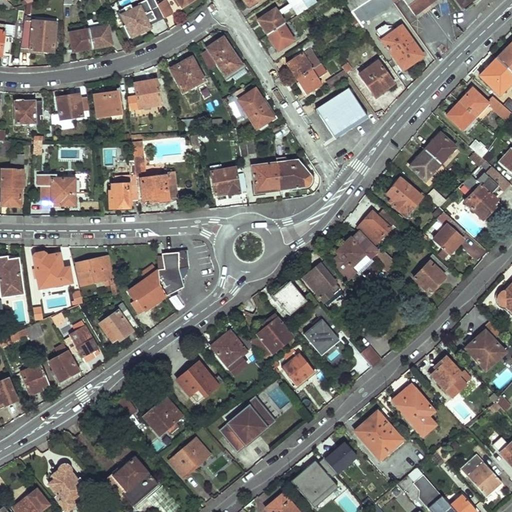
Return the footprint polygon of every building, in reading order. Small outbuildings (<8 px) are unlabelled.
[(0,0),(0,5),(6,11),(15,9),(4,0),(0,0)] [(121,16),(126,26),(136,21),(143,33),(150,29),(147,23),(155,18),(145,0),(137,4),(138,7),(121,16)] [(177,0),(183,8),(196,0),(177,0)] [(343,0),(352,12),(369,0),(343,0)] [(369,0),(352,12),(362,27),(369,22),(367,20),(393,2),(392,0),(369,0)] [(402,0),(414,15),(433,0),(402,0)] [(159,11),(165,22),(171,17),(165,8),(159,11)] [(257,19),(267,35),(282,25),(284,24),(274,8),(257,19)] [(345,16),(355,32),(362,27),(352,12),(345,16)] [(57,24),(33,22),(24,21),(22,37),(22,38),(21,50),(30,51),(54,53),(57,24)] [(126,26),(133,38),(143,33),(136,21),(126,26)] [(89,32),(108,28),(107,22),(88,25),(89,32)] [(267,35),(277,51),(292,41),(282,25),(267,35)] [(380,41),(402,71),(423,57),(401,26),(391,33),(385,25),(376,31),(381,40),(380,41)] [(89,32),(93,49),(111,46),(108,28),(89,32)] [(78,45),(79,51),(93,49),(89,32),(70,35),(72,46),(78,45)] [(0,35),(0,57),(2,57),(2,56),(11,56),(13,40),(4,39),(4,36),(0,35)] [(206,50),(226,79),(243,66),(223,39),(206,50)] [(286,65),(296,81),(320,65),(313,55),(306,60),(303,55),(315,46),(310,39),(286,55),(291,62),(286,65)] [(511,42),(503,51),(502,50),(495,57),(511,73),(511,42)] [(480,75),(499,94),(511,81),(511,73),(495,57),(488,64),(489,65),(480,75)] [(169,71),(182,93),(203,81),(190,59),(169,71)] [(361,75),(376,97),(394,85),(379,62),(361,75)] [(296,81),(306,96),(322,86),(317,79),(326,72),(321,64),(320,65),(296,81)] [(345,71),(347,74),(354,69),(349,64),(343,68),(345,71)] [(328,83),(333,89),(350,78),(347,74),(345,71),(328,83)] [(133,86),(139,110),(161,106),(155,82),(133,86)] [(488,102),(473,88),(460,101),(475,115),(488,102)] [(239,102),(258,130),(273,119),(255,91),(239,102)] [(316,112),(335,140),(367,118),(348,91),(316,112)] [(94,96),(96,119),(121,116),(118,93),(94,96)] [(57,99),(60,120),(83,118),(79,96),(57,99)] [(448,113),(463,128),(475,115),(460,101),(448,113)] [(15,103),(16,124),(34,124),(36,126),(40,126),(39,103),(23,103),(23,102),(16,102),(16,104),(15,103)] [(508,123),(511,116),(511,113),(500,104),(495,111),(508,123)] [(455,146),(439,132),(424,149),(440,163),(455,146)] [(0,140),(0,156),(12,157),(11,164),(26,165),(26,156),(12,154),(13,142),(0,140)] [(239,148),(241,159),(249,158),(249,155),(255,155),(254,140),(239,148)] [(474,151),(482,159),(487,151),(474,140),(469,147),(474,151)] [(498,161),(511,174),(511,148),(498,161)] [(409,167),(425,180),(440,163),(424,149),(409,167)] [(482,159),(474,151),(468,157),(479,167),(484,161),(482,159)] [(275,164),(279,191),(303,188),(306,187),(308,187),(310,186),(311,184),(312,182),(312,180),(312,178),(311,175),(309,174),(298,162),(286,162),(286,158),(275,160),(275,164)] [(136,176),(134,162),(128,163),(129,173),(112,175),(114,184),(112,184),(112,190),(109,190),(110,192),(112,207),(133,205),(132,201),(138,200),(136,181),(136,176)] [(252,168),(255,193),(279,191),(275,164),(252,168)] [(9,197),(8,205),(22,206),(22,188),(25,188),(26,170),(3,168),(1,187),(3,188),(2,197),(9,197)] [(211,172),(216,194),(229,193),(229,196),(240,194),(235,168),(211,172)] [(495,183),(484,173),(476,181),(480,185),(464,203),(482,219),(498,202),(487,192),(495,183)] [(41,191),(41,201),(61,201),(61,205),(75,205),(74,179),(52,179),(52,175),(38,175),(38,190),(41,191)] [(141,179),(144,203),(157,201),(158,203),(168,202),(169,199),(166,177),(141,179)] [(421,195),(399,178),(387,193),(392,197),(389,201),(406,215),(421,195)] [(426,196),(438,207),(445,200),(433,188),(426,196)] [(441,211),(438,208),(432,215),(435,218),(441,211)] [(382,210),(376,216),(389,228),(395,223),(382,210)] [(461,237),(465,231),(443,211),(439,216),(440,218),(432,227),(439,233),(433,239),(443,248),(450,254),(463,239),(461,237)] [(389,228),(376,216),(372,212),(366,219),(368,221),(360,229),(375,243),(389,228)] [(368,221),(366,219),(358,227),(360,229),(368,221)] [(374,254),(373,253),(376,250),(358,232),(354,235),(335,252),(339,256),(334,262),(351,278),(356,273),(359,275),(372,261),(370,259),(374,254)] [(450,254),(443,248),(438,254),(444,259),(450,254)] [(372,257),(383,269),(392,262),(381,249),(372,257)] [(158,271),(158,282),(167,295),(173,291),(176,291),(177,291),(179,290),(181,289),(182,287),(182,285),(182,283),(181,281),(180,279),(178,278),(177,271),(188,271),(187,253),(177,253),(177,257),(157,258),(158,271)] [(448,268),(432,253),(426,260),(428,262),(413,278),(430,294),(440,283),(437,280),(442,274),(445,277),(451,271),(448,268)] [(34,258),(41,288),(72,282),(69,268),(63,269),(60,256),(56,257),(48,258),(46,255),(45,255),(43,254),(37,255),(35,256),(34,256),(34,257),(34,258)] [(0,258),(0,278),(2,293),(24,290),(21,265),(9,265),(8,258),(0,258)] [(112,278),(108,259),(78,265),(83,284),(106,279),(107,284),(109,283),(112,294),(116,293),(113,277),(112,278)] [(400,264),(398,262),(390,269),(393,272),(400,264)] [(334,282),(330,278),(336,273),(327,263),(322,268),(320,265),(312,272),(314,274),(306,280),(323,302),(333,295),(327,289),(334,282)] [(129,295),(133,301),(158,282),(158,271),(127,292),(129,295)] [(312,272),(304,278),(306,280),(314,274),(312,272)] [(440,283),(445,277),(442,274),(437,280),(440,283)] [(288,315),(306,301),(313,310),(319,305),(309,294),(303,298),(290,281),(280,288),(283,291),(274,298),(288,315)] [(130,303),(138,314),(167,295),(158,282),(133,301),(130,303)] [(497,306),(498,306),(506,305),(511,310),(511,284),(502,295),(497,295),(496,296),(495,297),(495,298),(494,300),(494,301),(495,303),(496,304),(497,306)] [(283,291),(280,288),(272,295),(274,298),(283,291)] [(74,293),(75,304),(83,303),(80,291),(74,293)] [(99,324),(112,341),(117,338),(119,341),(138,327),(122,303),(115,308),(117,311),(99,324)] [(337,337),(335,335),(340,331),(331,320),(319,305),(313,310),(321,319),(304,333),(319,352),(337,337)] [(35,309),(37,324),(39,323),(45,320),(42,309),(35,309)] [(51,319),(57,331),(63,327),(62,324),(65,321),(61,314),(51,319)] [(273,315),(253,332),(270,353),(291,336),(273,315)] [(30,335),(32,340),(44,336),(39,323),(37,324),(28,328),(30,335)] [(68,335),(85,362),(95,356),(93,352),(97,349),(83,326),(68,335)] [(0,339),(0,343),(1,347),(30,335),(28,328),(0,339)] [(466,349),(485,331),(481,328),(463,345),(466,349)] [(229,330),(210,345),(227,367),(241,356),(252,347),(242,334),(236,339),(229,330)] [(485,331),(466,349),(485,371),(504,353),(485,331)] [(270,353),(253,332),(246,337),(264,358),(270,353)] [(48,363),(59,383),(77,371),(65,352),(69,350),(65,343),(60,347),(63,354),(48,363)] [(312,371),(299,353),(280,367),(294,385),(312,371)] [(241,356),(227,367),(234,375),(247,364),(241,356)] [(445,356),(427,371),(443,388),(444,388),(451,397),(465,384),(464,383),(470,378),(463,370),(460,372),(445,356)] [(195,403),(216,385),(211,380),(198,364),(178,382),(195,403)] [(277,372),(271,364),(269,366),(274,373),(275,374),(277,372)] [(21,373),(30,396),(50,388),(41,365),(21,373)] [(211,380),(216,385),(220,381),(216,376),(211,380)] [(0,384),(0,404),(15,400),(9,382),(0,384)] [(396,404),(414,388),(409,382),(391,398),(396,404)] [(414,388),(396,404),(415,426),(434,410),(414,388)] [(501,396),(496,401),(500,406),(504,410),(510,405),(501,396)] [(274,421),(254,398),(239,411),(244,417),(238,423),(234,418),(227,424),(228,425),(220,431),(237,451),(244,445),(245,445),(252,440),(250,438),(257,432),(258,434),(274,421)] [(129,399),(115,405),(121,420),(136,414),(129,399)] [(150,410),(143,415),(160,433),(166,428),(169,432),(178,425),(174,420),(181,414),(171,404),(169,405),(164,399),(158,404),(150,410)] [(147,406),(150,410),(158,404),(154,400),(147,406)] [(500,406),(496,401),(493,403),(490,405),(495,411),(500,406)] [(354,430),(379,458),(402,439),(377,410),(354,430)] [(502,435),(493,443),(511,464),(511,440),(509,443),(502,435)] [(175,454),(169,461),(183,477),(187,473),(189,465),(195,466),(196,459),(203,459),(208,455),(195,438),(189,444),(188,448),(182,447),(179,455),(175,454)] [(323,457),(324,457),(337,473),(357,456),(345,442),(331,453),(329,451),(323,457)] [(437,450),(446,460),(451,455),(443,445),(437,450)] [(446,460),(437,450),(430,456),(438,466),(446,460)] [(477,453),(474,456),(461,467),(487,496),(503,482),(484,461),(477,453)] [(337,473),(324,457),(301,475),(299,473),(291,479),(313,505),(336,486),(330,478),(337,473)] [(119,497),(121,495),(131,507),(156,486),(134,459),(121,470),(119,467),(104,480),(119,497)] [(64,464),(54,471),(58,475),(46,482),(56,495),(53,497),(64,511),(87,494),(84,490),(86,489),(78,478),(76,479),(64,464)] [(418,499),(429,511),(453,511),(449,506),(423,476),(413,484),(419,491),(418,499)] [(19,503),(13,507),(16,511),(37,511),(47,505),(36,490),(24,499),(27,504),(22,507),(19,503)] [(301,511),(284,491),(264,508),(267,511),(301,511)] [(407,511),(414,511),(417,509),(401,492),(394,498),(407,511)] [(475,511),(461,495),(449,506),(453,511),(475,511)] [(24,499),(19,503),(22,507),(27,504),(24,499)]
